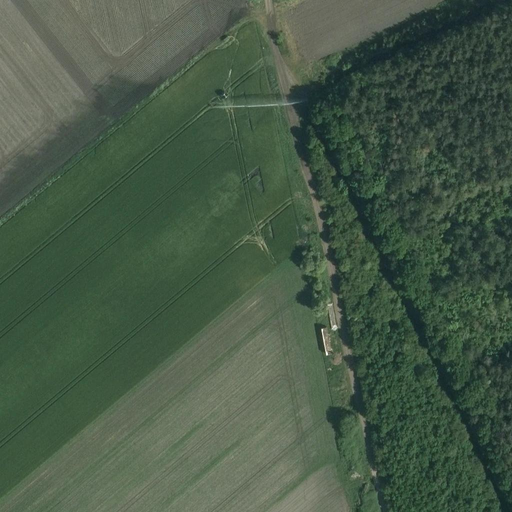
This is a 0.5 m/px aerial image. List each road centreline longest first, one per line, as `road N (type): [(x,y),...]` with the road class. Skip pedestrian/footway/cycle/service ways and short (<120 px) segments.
road 1 (unclassified): [(380,511),(267,0)]
road 2 (track): [(511,511),(383,249),(295,82),(282,73)]
